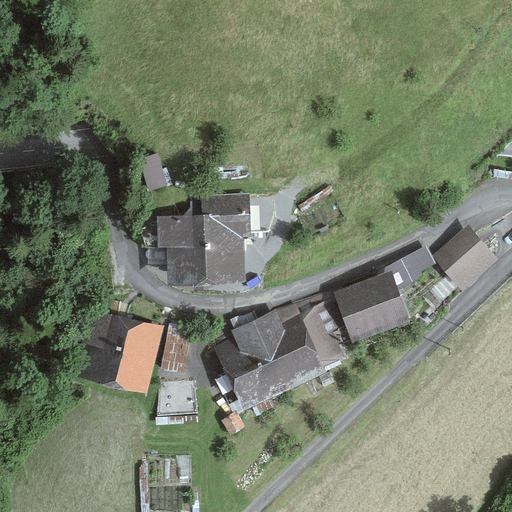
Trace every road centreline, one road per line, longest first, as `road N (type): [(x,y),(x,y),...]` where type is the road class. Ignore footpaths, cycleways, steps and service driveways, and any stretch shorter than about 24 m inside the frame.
road 1 (residential): [(90,145),(135,272),(154,290),(203,304),(245,304),(293,291),(511,192)]
road 2 (tertiary): [(90,145),(511,146)]
